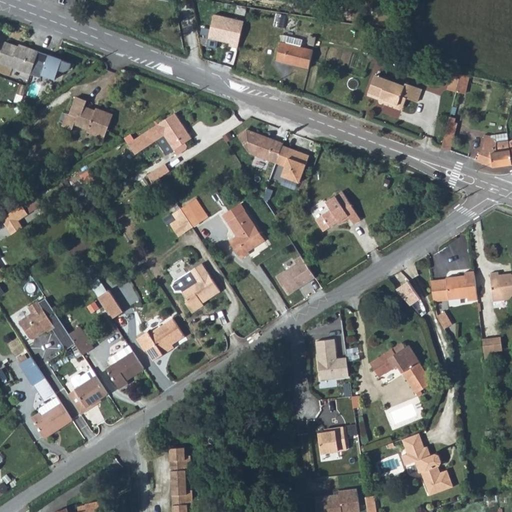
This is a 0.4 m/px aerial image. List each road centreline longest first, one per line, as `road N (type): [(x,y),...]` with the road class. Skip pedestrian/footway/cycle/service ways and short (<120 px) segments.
road 1 (tertiary): [(505,192),(0,1)]
road 2 (residential): [(134,428),(505,192)]
road 3 (unknown): [(394,258),(416,282),(445,351),(450,399),(442,439)]
road 4 (residential): [(2,511),(134,428)]
